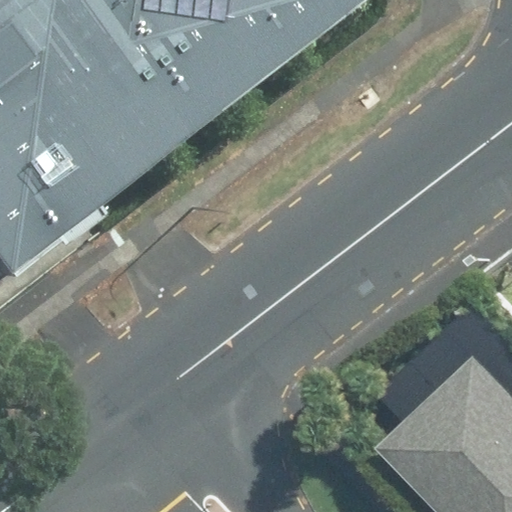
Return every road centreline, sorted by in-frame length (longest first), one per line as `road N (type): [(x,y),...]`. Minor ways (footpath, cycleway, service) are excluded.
road 1 (secondary): [(122,418),(511,123)]
road 2 (secondary): [(0,510),(122,418)]
road 3 (tertiary): [(122,418),(203,511)]
